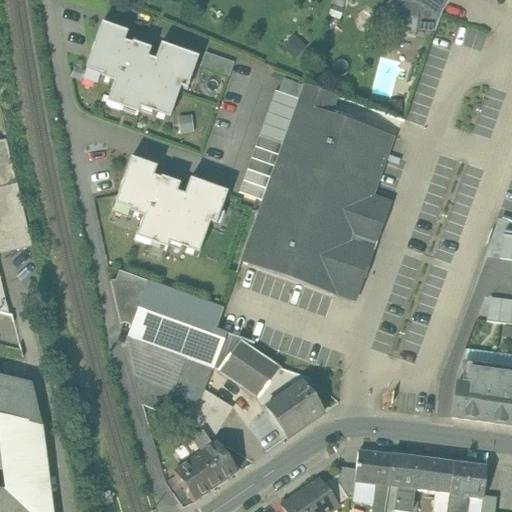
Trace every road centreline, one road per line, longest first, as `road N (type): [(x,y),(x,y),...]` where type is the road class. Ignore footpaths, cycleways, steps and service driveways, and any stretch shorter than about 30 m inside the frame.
road 1 (residential): [(212,511),(347,430),(511,456)]
road 2 (residential): [(43,0),(98,274)]
road 3 (unknown): [(64,117),(216,145),(234,128),(261,51)]
road 4 (residential): [(176,511),(122,373),(98,274)]
